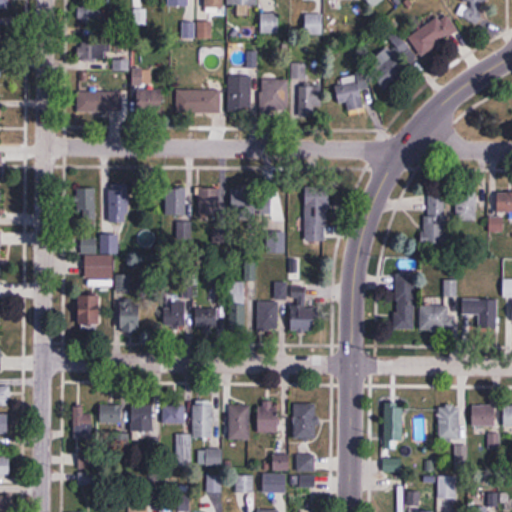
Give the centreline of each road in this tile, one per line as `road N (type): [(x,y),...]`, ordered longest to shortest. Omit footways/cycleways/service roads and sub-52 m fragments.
road 1 (tertiary): [(350,511),(354,274),(366,224),(379,188),(434,111),(511,55)]
road 2 (residential): [(40,511),(45,0)]
road 3 (residential): [(511,366),(43,360)]
road 4 (residential): [(511,150),(45,147)]
